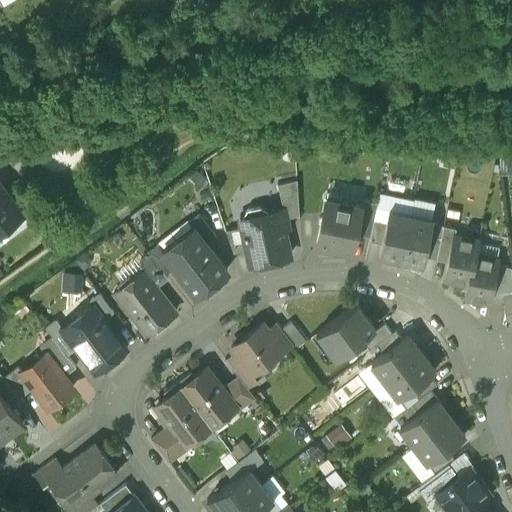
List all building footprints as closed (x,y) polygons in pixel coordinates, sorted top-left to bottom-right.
[(283,207),(285,216),(299,214),(296,178),(277,182),(282,207),(283,207)] [(0,182),(0,228),(22,212),(0,182)] [(320,224),(316,242),(350,249),(354,232),(360,203),(342,199),(341,193),(327,190),(323,195),(322,198),(324,201),(322,214),(319,216),(318,221),(320,224)] [(360,203),(354,232),(369,235),(373,217),(377,201),(364,198),(360,203)] [(241,225),(246,249),(249,263),(289,255),(283,227),(288,226),(285,216),(283,207),(282,207),(267,210),(267,208),(260,204),(246,207),(242,214),(242,216),(239,216),(241,225)] [(385,220),(381,242),(378,254),(400,258),(410,212),(388,208),(385,220)] [(196,229),(205,240),(215,233),(198,211),(188,219),(196,230),(196,229)] [(432,217),(410,212),(400,258),(422,263),(424,255),(431,221),(432,217)] [(373,217),(369,235),(369,239),(381,242),(385,220),(373,217)] [(431,221),(424,255),(436,257),(443,224),(431,221)] [(443,224),(436,257),(447,260),(453,233),(454,233),(455,226),(443,224)] [(233,251),(246,249),(241,225),(225,229),(233,251)] [(161,248),(173,265),(174,265),(176,266),(184,275),(183,278),(195,293),(227,269),(205,240),(196,229),(196,230),(183,239),(175,238),(161,248)] [(454,233),(453,233),(447,260),(444,277),(467,282),(474,252),(477,238),(454,233)] [(147,250),(151,255),(163,272),(173,265),(161,248),(157,242),(147,250)] [(474,252),(467,282),(464,296),(488,301),(490,289),(496,263),(497,257),(474,252)] [(140,259),(139,265),(142,270),(143,269),(155,285),(167,276),(163,272),(151,255),(145,255),(140,259)] [(511,281),(510,266),(496,263),(490,289),(502,291),(511,289),(511,281)] [(120,281),(119,287),(113,292),(145,333),(175,311),(155,285),(143,269),(142,270),(131,279),(130,278),(124,277),(120,281)] [(511,311),(511,289),(502,291),(505,313),(511,311)] [(92,304),(104,319),(113,311),(99,292),(88,301),(91,305),(92,304)] [(335,357),(375,326),(356,302),(316,332),(335,357)] [(62,330),(76,348),(94,373),(126,348),(104,319),(92,304),(91,305),(62,327),(63,330),(62,330)] [(45,327),(66,356),(76,348),(62,330),(63,330),(62,327),(55,319),(45,327)] [(277,322),(268,330),(282,348),(291,341),(277,322)] [(375,343),(391,331),(384,322),(362,339),(369,348),(375,343)] [(282,348),(268,330),(262,323),(231,347),(234,352),(250,372),(251,372),(282,348)] [(382,353),(401,339),(394,329),(391,331),(375,343),(382,353)] [(384,380),(421,352),(408,334),(401,339),(382,353),(370,362),(384,380)] [(47,357),(48,357),(63,377),(75,367),(53,338),(41,348),(47,357)] [(251,372),(250,372),(234,352),(224,359),(237,376),(247,388),(257,380),(251,372)] [(398,398),(410,389),(429,375),(435,370),(421,352),(384,380),(398,398)] [(47,357),(23,375),(33,387),(48,408),(72,389),(63,377),(48,357),(47,357)] [(4,379),(15,394),(19,398),(33,387),(23,375),(18,368),(4,379)] [(210,425),(235,405),(206,368),(194,377),(190,372),(177,382),(210,425)] [(0,393),(6,402),(15,394),(4,379),(0,373),(0,393)] [(410,389),(417,399),(430,389),(436,384),(429,375),(410,389)] [(254,398),(247,388),(237,376),(226,385),(243,407),(254,398)] [(184,444),(210,425),(177,382),(164,392),(168,397),(155,406),(169,425),(184,444)] [(401,411),(408,420),(437,399),(430,389),(417,399),(401,411)] [(0,393),(0,426),(7,436),(23,424),(6,402),(0,393)] [(400,427),(413,445),(451,417),(437,399),(408,420),(400,427)] [(413,445),(427,463),(446,449),(464,435),(451,417),(413,445)] [(179,447),(184,444),(169,425),(150,439),(169,463),(183,452),(179,447)] [(72,508),(89,494),(116,474),(94,445),(61,470),(50,479),(51,480),(71,506),(72,508)] [(226,470),(233,480),(249,468),(249,469),(261,460),(254,449),(226,470)] [(434,473),(447,463),(453,458),(446,449),(427,463),(434,473)] [(51,480),(50,479),(61,470),(53,460),(34,474),(43,486),(51,480)] [(434,492),(456,476),(447,463),(434,473),(419,485),(429,498),(435,493),(434,492)] [(448,511),(468,511),(482,502),(491,495),(469,466),(456,476),(434,492),(435,493),(448,511)] [(249,468),(233,480),(207,500),(215,511),(224,511),(261,484),(249,469),(249,468)] [(273,500),(261,484),(224,511),(257,511),(266,505),(273,500)] [(100,504),(106,511),(112,511),(129,499),(121,488),(100,504)] [(89,511),(98,506),(89,494),(72,508),(71,506),(63,511),(89,511)] [(145,511),(133,496),(129,499),(112,511),(145,511)] [(489,511),(482,502),(468,511),(489,511)]
